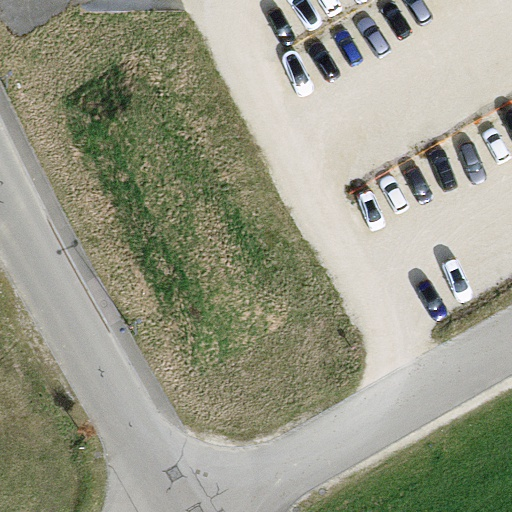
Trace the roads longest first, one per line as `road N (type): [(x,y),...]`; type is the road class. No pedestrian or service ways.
road 1 (residential): [(0,189),(187,511)]
road 2 (residential): [(511,328),(190,511)]
road 3 (unknown): [(282,131),(511,9)]
road 4 (unknown): [(366,285),(282,131)]
road 5 (unknown): [(366,285),(511,201)]
road 6 (unknown): [(282,131),(228,33),(220,0)]
